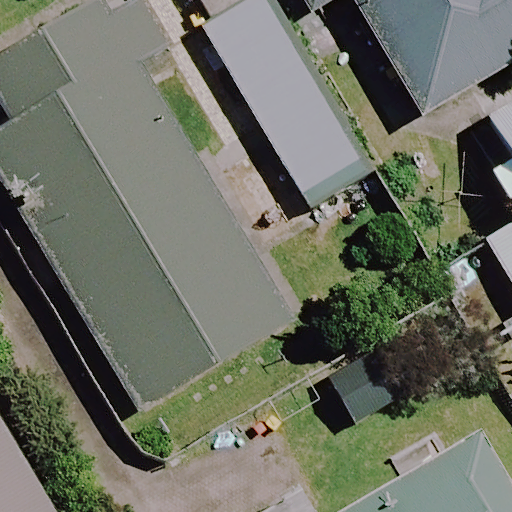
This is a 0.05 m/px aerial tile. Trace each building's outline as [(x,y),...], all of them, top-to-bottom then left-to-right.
[(158,50),(128,0),(90,0),(0,54),(0,189),(139,422),(289,332),(131,66),(158,50)] [(303,214),(365,180),(405,157),(382,117),(342,139),(264,0),(258,0),(201,32),(303,214)] [(511,0),(294,0),(310,26),(347,5),(420,130),(511,76),(511,0)] [(511,106),(482,124),(511,174),(511,221),(473,244),(511,311),(511,106)] [(59,511),(0,414),(0,511),(59,511)] [(511,511),(511,503),(478,444),(359,511),(511,511)]
